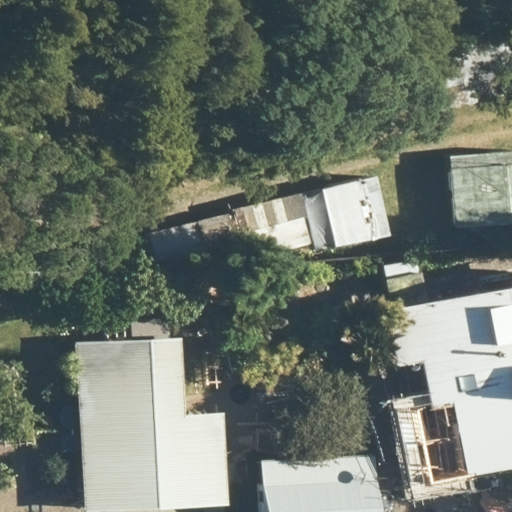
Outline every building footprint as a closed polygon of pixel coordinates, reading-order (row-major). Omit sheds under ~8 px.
[(444,109),(509,94),(489,9),(424,24),(444,109)] [(511,151),(447,156),(453,228),(511,223),(511,151)] [(377,177),(322,188),(334,247),(388,236),(377,177)] [(242,260),(309,244),(302,216),(288,219),(280,186),(246,193),(254,227),(235,232),(242,260)] [(200,262),(229,255),(223,232),(197,238),(192,219),(156,228),(164,262),(198,254),(200,262)] [(511,287),(386,314),(397,366),(421,361),(435,428),(445,426),(456,477),(511,465),(511,287)] [(176,341),(77,344),(83,510),(226,505),(223,414),(179,415),(176,341)] [(375,511),(373,455),(261,460),(263,511),(375,511)]
